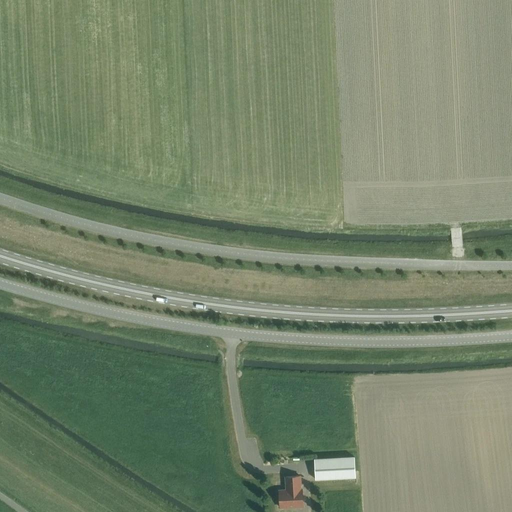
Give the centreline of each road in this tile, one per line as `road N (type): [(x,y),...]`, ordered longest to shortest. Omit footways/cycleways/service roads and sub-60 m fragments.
road 1 (unclassified): [(511,265),(224,252),(127,235),(0,198)]
road 2 (secondary): [(511,310),(366,316),(239,308),(0,256)]
road 3 (unclassified): [(511,336),(299,340),(144,319),(0,283)]
